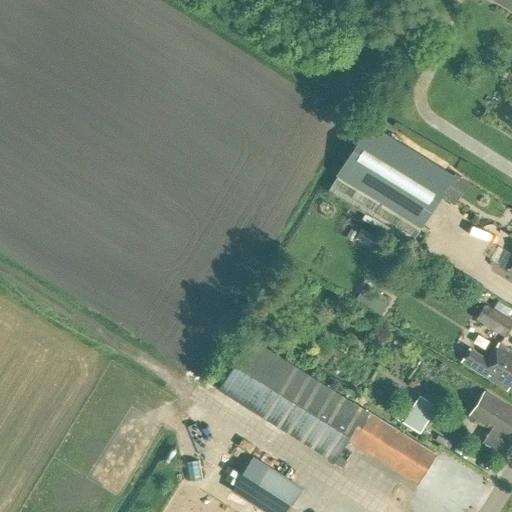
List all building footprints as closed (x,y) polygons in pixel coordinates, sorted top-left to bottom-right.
[(420,228),(452,177),(367,124),(335,175),(420,228)] [(360,228),(354,239),(374,251),(381,241),(360,228)] [(475,294),(480,286),(451,269),(447,277),(475,294)] [(363,288),(355,299),(379,316),(387,305),(363,288)] [(511,313),(489,300),(485,306),(483,305),(475,319),(505,337),(511,324),(511,313)] [(205,382),(257,415),(289,364),(249,338),(246,343),(234,336),(205,382)] [(460,361),(479,373),(506,391),(508,387),(511,388),(511,353),(497,344),(487,360),(468,348),(460,361)] [(289,364),(257,415),(332,462),(346,440),(416,484),(434,455),(289,364)] [(502,455),(511,439),(511,410),(483,392),(467,416),(489,430),(481,443),(502,455)] [(402,423),(420,433),(436,405),(418,394),(402,423)] [(251,456),(230,490),(265,511),(284,511),(300,487),(251,456)]
